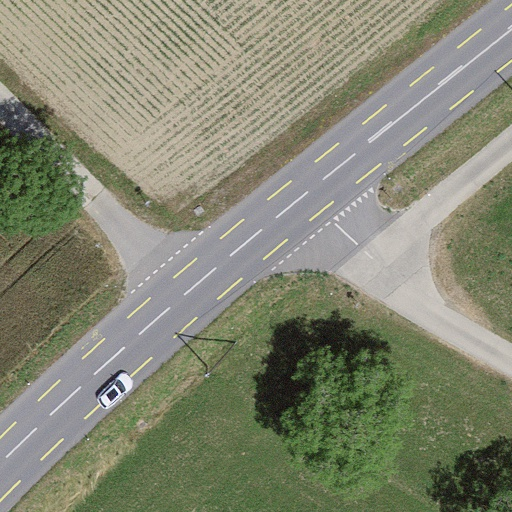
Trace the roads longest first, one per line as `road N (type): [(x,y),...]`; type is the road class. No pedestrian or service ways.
road 1 (secondary): [(297,203),(0,460)]
road 2 (secondary): [(511,28),(297,203)]
road 3 (track): [(0,103),(189,292)]
road 4 (unclassified): [(297,203),(511,332)]
